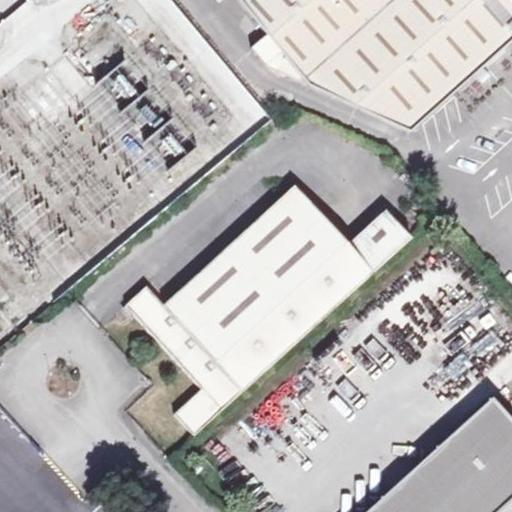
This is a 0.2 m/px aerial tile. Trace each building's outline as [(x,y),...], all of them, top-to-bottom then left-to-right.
[(511,0),(239,0),(309,79),(412,132),(511,42),(511,0)] [(164,75),(170,70),(166,64),(159,69),(164,75)] [(211,132),(218,128),(213,121),(207,125),(211,132)] [(410,238),(385,210),(348,245),(293,185),(163,305),(145,286),(123,306),(200,388),(172,415),(191,434),(410,238)] [(491,398),(511,378),(511,348),(476,382),(491,398)] [(364,511),(511,511),(511,421),(490,398),(364,511)]
